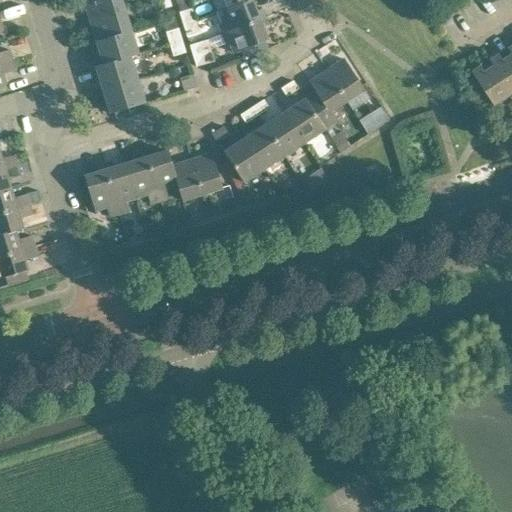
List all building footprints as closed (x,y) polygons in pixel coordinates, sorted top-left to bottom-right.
[(83,0),(89,18),(124,8),(121,0),(83,0)] [(169,0),(155,0),(159,10),(171,7),(169,0)] [(222,35),(264,18),(261,10),(256,12),(251,0),(228,8),(217,12),(222,24),(218,25),(222,35)] [(225,0),(228,8),(251,0),(225,0)] [(96,42),(131,31),(124,8),(89,18),(96,42)] [(183,25),(195,21),(192,10),(180,13),(183,25)] [(264,18),(222,35),(225,44),(229,43),(234,54),(267,41),(262,28),(267,26),(264,18)] [(187,37),(199,33),(195,21),(183,25),(187,37)] [(169,45),(181,41),(178,29),(166,32),(169,45)] [(103,65),(130,57),(138,54),(131,31),(96,42),(103,65)] [(196,67),(214,61),(208,40),(190,46),(196,67)] [(181,41),(169,45),(173,56),(185,53),(181,41)] [(511,94),(511,93),(511,54),(508,49),(507,49),(511,55),(502,61),(498,55),(490,60),(511,94)] [(0,64),(12,61),(9,50),(0,53),(0,64)] [(103,91),(137,80),(130,57),(103,65),(96,67),(103,91)] [(322,74),(342,104),(363,90),(344,60),(322,74)] [(493,106),(511,94),(490,60),(489,61),(493,67),(484,73),(480,67),(471,73),(493,106)] [(12,61),(0,64),(0,86),(6,85),(3,75),(15,71),(12,61)] [(331,111),(342,104),(322,74),(309,83),(315,93),(308,98),(327,128),(337,121),(331,111)] [(196,88),(193,79),(192,76),(180,80),(184,92),(196,88)] [(137,80),(103,91),(110,114),(114,113),(115,117),(125,114),(124,110),(144,104),(137,80)] [(298,90),(293,82),(281,89),(286,97),(298,90)] [(307,141),(327,128),(308,98),(287,112),(307,141)] [(254,107),(259,115),(269,109),(263,101),(254,107)] [(246,124),(259,115),(254,107),(240,116),(246,124)] [(369,116),(378,129),(389,122),(381,108),(369,116)] [(286,155),(307,141),(287,112),(266,125),(286,155)] [(265,169),(286,155),(266,125),(245,139),(265,169)] [(229,135),(223,127),(211,135),(217,143),(229,135)] [(243,183),(265,169),(245,139),(224,153),(243,183)] [(176,186),(166,152),(155,156),(153,150),(144,153),(159,202),(169,199),(166,189),(176,186)] [(201,195),(191,161),(172,167),(168,152),(166,152),(176,186),(177,186),(182,201),(201,195)] [(150,205),(159,202),(144,153),(137,155),(138,161),(125,165),(136,199),(147,195),(150,205)] [(0,171),(17,167),(14,156),(2,160),(0,154),(0,171)] [(191,161),(201,195),(222,189),(212,154),(191,161)] [(323,182),(340,171),(332,160),(316,171),(323,182)] [(136,199),(125,165),(113,168),(112,163),(104,165),(118,214),(128,212),(125,202),(136,199)] [(109,217),(118,214),(104,165),(95,168),(97,173),(84,177),(94,211),(106,208),(109,217)] [(0,193),(11,190),(8,180),(21,177),(17,167),(0,171),(0,193)] [(0,213),(29,204),(26,195),(14,199),(11,190),(0,193),(0,213)] [(37,191),(26,195),(29,204),(40,201),(37,191)] [(0,235),(23,229),(20,219),(33,216),(29,204),(0,213),(0,235)] [(0,257),(34,247),(31,236),(18,240),(15,232),(23,229),(0,235),(0,257)] [(34,247),(0,257),(0,278),(5,277),(7,286),(28,280),(25,271),(27,271),(24,261),(37,257),(34,247)]
